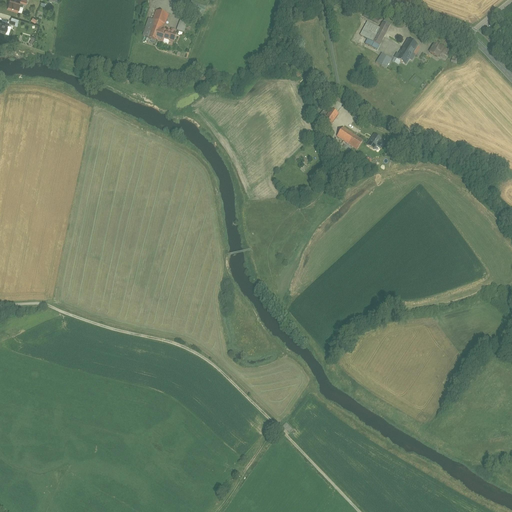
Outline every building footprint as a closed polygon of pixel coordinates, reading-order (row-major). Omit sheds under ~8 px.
[(21,2),(14,0),(9,0),(7,7),(18,11),(21,2)] [(192,1),(188,11),(203,17),(207,7),(192,1)] [(148,19),(142,38),(173,47),(177,36),(163,31),(168,15),(155,11),(153,20),(148,19)] [(18,19),(12,16),(10,23),(16,25),(18,19)] [(367,22),(360,36),(368,40),(366,44),(378,51),(392,23),(384,20),(380,28),(367,22)] [(182,33),(184,25),(176,24),(175,31),(182,33)] [(397,53),(394,58),(407,66),(409,62),(412,63),(416,56),(414,55),(419,45),(408,39),(399,54),(397,53)] [(435,43),(429,53),(446,63),(452,53),(435,43)] [(382,54),(376,63),(387,69),(392,60),(382,54)] [(325,122),(332,127),(339,116),(333,111),(325,122)] [(344,129),(337,139),(359,152),(365,142),(344,129)] [(375,135),(367,147),(375,152),(377,149),(381,151),(386,143),(375,135)]
